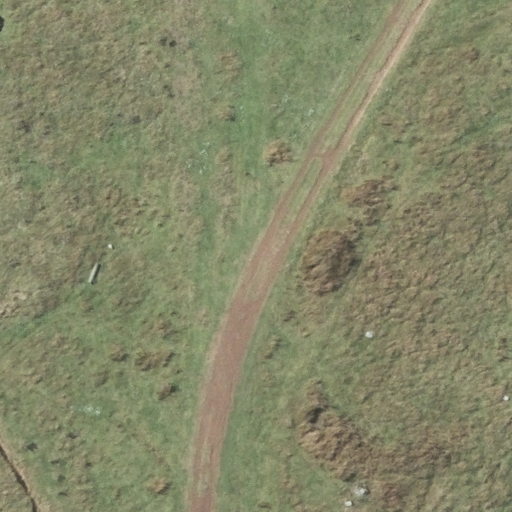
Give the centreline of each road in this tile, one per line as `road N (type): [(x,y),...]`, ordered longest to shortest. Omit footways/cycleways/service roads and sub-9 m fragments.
road 1 (track): [(417,0),(258,283),(210,433),(202,511)]
road 2 (track): [(228,368),(186,0)]
